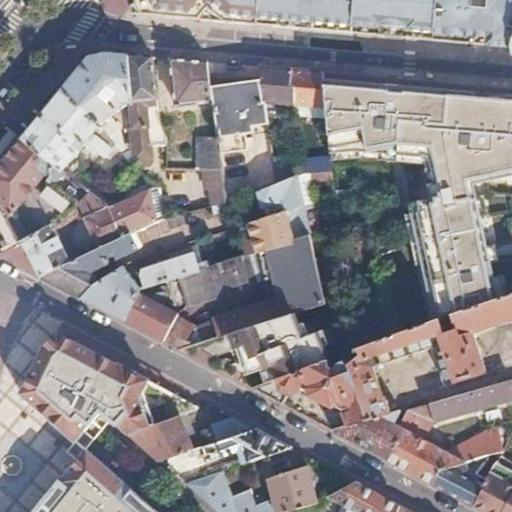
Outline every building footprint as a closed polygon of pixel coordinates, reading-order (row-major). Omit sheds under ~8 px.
[(511,0),(139,0),(132,9),(135,17),(432,44),(511,51),(511,47),(511,0)] [(88,60),(60,94),(106,135),(132,164),(133,160),(135,158),(133,145),(127,146),(121,124),(110,113),(132,98),(128,57),(108,55),(88,60)] [(154,60),(128,57),(132,98),(135,128),(131,128),(133,145),(135,158),(138,158),(139,163),(143,167),(149,167),(153,163),(151,127),(162,126),(154,60)] [(209,65),(172,61),(178,108),(214,103),(211,79),(209,65)] [(292,72),(261,69),(264,93),(265,104),(294,106),(292,72)] [(324,75),(292,72),(294,106),(317,107),(318,119),(327,119),(327,115),(325,81),(324,75)] [(247,90),(211,79),(214,103),(219,139),(219,144),(236,142),(235,135),(253,134),(252,127),(248,94),(247,90)] [(511,97),(325,81),(327,115),(327,119),(329,154),(423,163),(431,200),(405,203),(429,323),(433,322),(437,321),(449,316),(477,307),(494,301),(471,186),(511,172),(511,97)] [(264,93),(248,94),(252,127),(268,126),(265,104),(264,93)] [(60,94),(27,136),(65,167),(82,146),(101,159),(113,168),(119,160),(131,168),(132,164),(106,135),(60,94)] [(0,152),(14,136),(7,130),(0,138),(0,152)] [(0,168),(12,153),(22,142),(14,136),(0,152),(0,168)] [(27,136),(22,142),(60,174),(65,167),(27,136)] [(219,139),(199,140),(199,170),(207,170),(223,170),(219,144),(219,139)] [(12,153),(0,168),(0,200),(22,243),(49,224),(77,204),(84,219),(110,209),(60,174),(22,142),(12,153)] [(101,159),(96,166),(108,175),(113,168),(101,159)] [(119,160),(113,168),(124,176),(131,168),(119,160)] [(329,160),(300,162),(301,176),(306,175),(330,173),(329,160)] [(300,162),(272,165),(274,185),(296,178),(301,176),(300,162)] [(223,170),(207,170),(211,207),(214,206),(227,202),(223,170)] [(330,173),(306,175),(309,183),(331,180),(330,173)] [(301,176),(296,178),(303,205),(314,203),(309,183),(306,175),(301,176)] [(274,185),(255,192),(260,209),(264,207),(267,217),(285,211),(303,205),(296,178),(274,185)] [(150,192),(110,209),(122,237),(136,232),(166,219),(165,212),(155,215),(150,192)] [(247,195),(227,202),(229,211),(250,203),(247,195)] [(0,200),(0,235),(8,250),(22,243),(0,200)] [(227,202),(214,206),(216,215),(229,211),(227,202)] [(77,204),(49,224),(52,230),(76,217),(79,221),(84,219),(77,204)] [(110,209),(84,219),(100,250),(122,237),(110,209)] [(267,217),(247,224),(251,237),(257,253),(310,236),(313,235),(318,234),(316,224),(290,227),(285,211),(267,217)] [(166,219),(136,232),(140,244),(161,235),(160,232),(184,224),(183,214),(166,219)] [(49,224),(22,243),(42,280),(83,258),(81,254),(69,261),(52,230),(49,224)] [(83,258),(42,280),(43,282),(80,301),(96,284),(92,272),(108,264),(106,259),(114,255),(116,260),(141,247),(140,244),(136,232),(122,237),(100,250),(83,258)] [(189,332),(179,351),(223,338),(230,335),(293,316),(326,306),(310,236),(257,253),(247,257),(204,270),(180,278),(189,305),(278,279),(282,298),(211,321),(189,332)] [(251,237),(241,241),(247,257),(257,253),(251,237)] [(96,284),(80,301),(125,325),(148,291),(151,286),(157,286),(180,278),(204,270),(198,252),(141,271),(141,278),(135,280),(121,268),(96,284)] [(148,291),(125,325),(164,346),(175,319),(176,318),(148,291)] [(265,386),(250,391),(282,408),(289,395),(299,392),(300,389),(344,411),(382,400),(372,370),(432,349),(445,387),(485,373),(471,335),(511,321),(511,295),(494,301),(477,307),(449,316),(455,333),(442,337),(437,321),(433,322),(429,323),(425,325),(380,341),(358,349),(361,356),(348,367),(344,363),(338,364),(335,371),(330,370),(327,361),(265,386)] [(293,316),(230,335),(250,345),(241,361),(242,365),(248,363),(252,375),(260,373),(265,386),(327,361),(318,335),(301,341),(293,316)] [(175,319),(164,346),(176,352),(179,351),(189,332),(175,319)] [(38,352),(17,397),(72,445),(95,419),(75,394),(95,358),(53,335),(38,352)] [(230,335),(223,338),(228,354),(238,351),(241,361),(250,345),(230,335)] [(95,358),(75,394),(95,419),(102,412),(87,394),(104,363),(95,358)] [(104,363),(87,394),(102,412),(107,418),(129,437),(178,419),(196,412),(104,363)] [(402,433),(387,463),(432,487),(438,474),(456,475),(479,464),(485,461),(496,455),(503,452),(503,451),(492,431),(446,454),(422,441),(430,425),(511,402),(511,390),(510,383),(406,413),(402,433)] [(344,411),(340,412),(348,428),(390,417),(383,399),(382,400),(344,411)] [(336,431),(334,435),(387,463),(402,433),(399,432),(402,414),(390,417),(348,428),(336,431)] [(178,419),(129,437),(160,465),(195,453),(178,419)] [(233,422),(212,430),(219,445),(254,433),(233,422)] [(195,453),(160,465),(176,478),(238,457),(243,460),(250,465),(291,452),(254,433),(219,445),(195,453)] [(153,511),(84,450),(74,463),(130,511),(153,511)] [(496,455),(485,461),(493,467),(500,459),(496,455)] [(482,489),(472,508),(479,511),(511,511),(511,464),(500,459),(493,467),(482,489)] [(243,460),(180,482),(186,487),(222,474),(235,470),(250,465),(243,460)] [(130,511),(74,463),(41,503),(50,511),(130,511)] [(438,474),(432,487),(472,508),(482,489),(468,482),(472,473),(481,469),(479,464),(456,475),(438,474)] [(306,470),(267,483),(273,503),(275,511),(298,511),(318,506),(306,470)] [(232,500),(222,474),(186,487),(213,511),(257,511),(256,508),(250,493),(232,500)] [(356,486),(328,501),(342,508),(349,511),(396,511),(397,509),(356,486)] [(33,511),(50,511),(41,503),(33,511)] [(275,511),(273,503),(256,508),(257,511),(275,511)]
